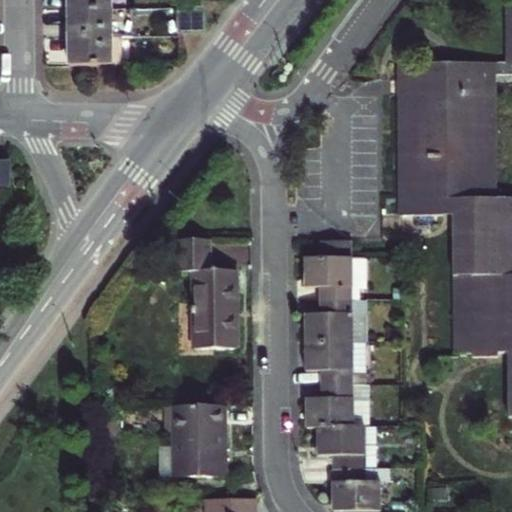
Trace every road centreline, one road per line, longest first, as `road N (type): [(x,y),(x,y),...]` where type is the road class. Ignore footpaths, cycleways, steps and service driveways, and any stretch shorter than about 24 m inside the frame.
road 1 (residential): [(240,115),(275,173),(277,471),(296,511)]
road 2 (residential): [(379,0),(297,110),(240,115)]
road 3 (tertiary): [(81,253),(180,124)]
road 4 (residential): [(22,120),(180,124)]
road 5 (residential): [(22,120),(51,166),(81,253)]
road 6 (tertiary): [(0,366),(81,253)]
road 7 (residential): [(22,120),(20,0)]
